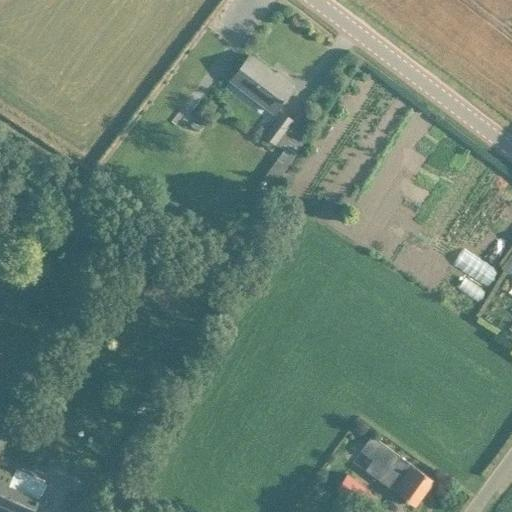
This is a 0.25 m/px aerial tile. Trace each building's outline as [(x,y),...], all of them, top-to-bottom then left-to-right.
[(293,83),(277,71),(275,74),(250,56),(231,80),(274,113),(293,88),(291,87),(293,83)] [(275,145),(293,121),(282,113),(269,130),(264,136),(275,145)] [(257,132),(264,136),(269,130),(262,125),(257,132)] [(511,269),(476,249),(465,268),(502,289),(511,271),(511,269)] [(13,355),(0,350),(0,370),(7,373),(13,355)] [(0,435),(10,412),(14,404),(0,397),(0,435)] [(389,487),(415,506),(434,479),(399,455),(390,467),(399,474),(389,487)] [(16,468),(15,471),(9,485),(0,481),(0,503),(20,511),(33,511),(40,499),(38,498),(46,481),(16,468)] [(376,494),(347,474),(337,488),(365,509),(376,494)]
